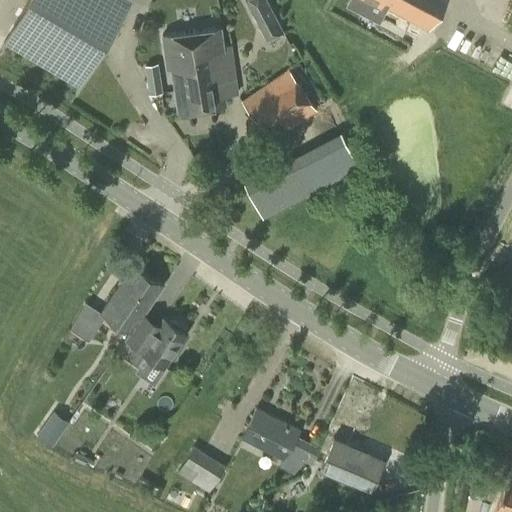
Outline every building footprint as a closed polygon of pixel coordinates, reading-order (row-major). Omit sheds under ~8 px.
[(80,89),(131,1),(131,0),(27,0),(2,44),(80,89)] [(283,29),(267,0),(244,0),(265,39),(283,29)] [(347,0),(345,4),(361,13),(368,0),(379,6),(381,4),(428,29),(443,0),(347,0)] [(223,54),(222,45),(220,27),(162,34),(166,68),(170,68),(174,89),(190,87),(188,75),(186,75),(183,59),(223,54)] [(190,87),(174,89),(177,112),(225,105),(223,95),(238,92),(231,43),(222,45),(223,54),(183,59),(186,75),(188,75),(190,87)] [(270,140),(316,108),(288,68),(242,100),(270,140)] [(159,75),(146,77),(149,94),(162,92),(159,75)] [(243,181),(262,217),(360,166),(340,130),(243,181)] [(132,332),(148,308),(163,284),(132,264),(101,311),(129,330),(132,332)] [(88,339),(105,315),(85,301),(70,327),(88,339)] [(132,332),(129,330),(124,338),(125,338),(117,351),(142,367),(150,356),(164,365),(185,332),(180,329),(180,325),(172,320),(169,322),(148,308),(132,332)] [(36,432),(52,442),(69,418),(53,407),(36,432)] [(311,463),(320,446),(296,434),(299,429),(256,407),(241,437),(283,457),(280,464),(293,471),(303,459),(311,463)] [(369,488),(382,458),(332,438),(320,467),(369,488)] [(209,491),(225,464),(193,445),(177,472),(209,491)] [(278,508),(308,491),(301,477),(270,494),(278,508)] [(511,511),(511,482),(505,480),(496,507),(511,511)]
